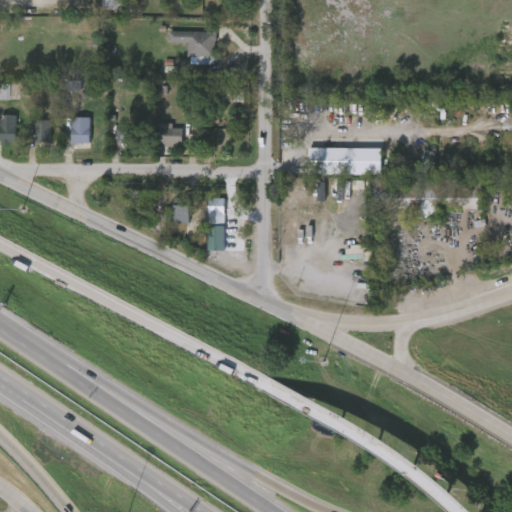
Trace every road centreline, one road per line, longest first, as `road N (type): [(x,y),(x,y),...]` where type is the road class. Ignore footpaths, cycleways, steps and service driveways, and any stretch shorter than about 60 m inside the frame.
road 1 (secondary): [(413,376),(0,174)]
road 2 (motorway): [(272,387),(0,244)]
road 3 (residential): [(275,0),(271,270),(262,299)]
road 4 (residential): [(0,169),(272,175)]
road 5 (motorway): [(270,511),(62,370)]
road 6 (motorway): [(462,511),(396,457),(272,387)]
road 7 (motorway): [(330,511),(145,408)]
road 8 (motorway): [(0,380),(151,483)]
